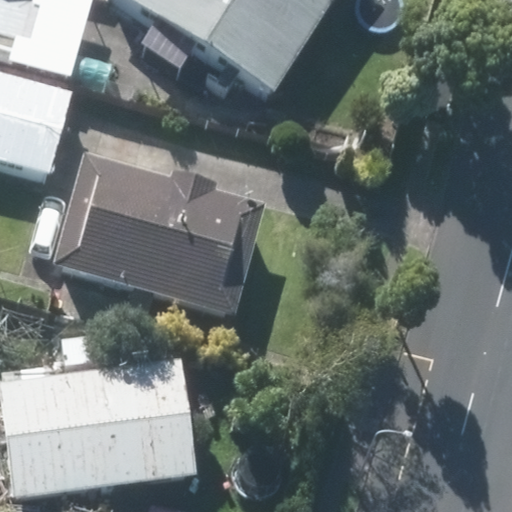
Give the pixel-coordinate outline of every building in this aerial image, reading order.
[(0,0),(0,73),(72,91),(93,4),(78,0),(0,0)] [(105,0),(103,5),(273,111),(342,0),(105,0)] [(69,106),(0,90),(0,177),(49,189),(69,106)] [(256,218),(81,171),(50,287),(226,334),(256,218)] [(183,379),(0,400),(0,464),(5,511),(44,511),(197,494),(183,379)]
